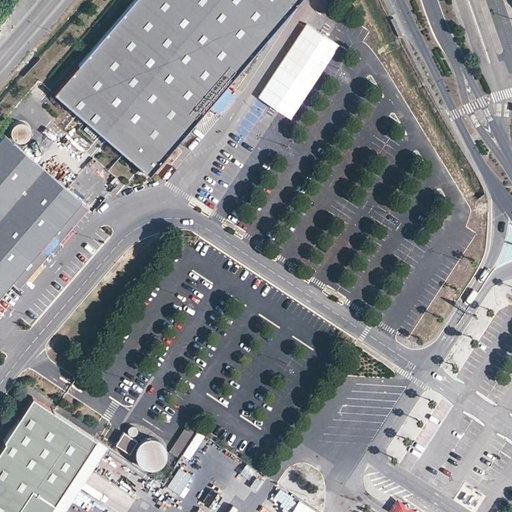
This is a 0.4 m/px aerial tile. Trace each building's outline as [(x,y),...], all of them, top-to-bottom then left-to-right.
[(153,0),(64,100),(156,180),(286,30),(302,10),(311,0),(153,0)] [(12,129),(12,132),(13,134),(15,137),(17,138),(20,139),(23,139),(26,138),(28,136),(30,133),(30,130),(30,127),(28,125),(26,123),(23,121),(20,121),(17,122),(15,124),(13,126),(12,129)] [(7,142),(0,150),(0,313),(88,210),(7,142)] [(78,146),(72,155),(80,160),(86,151),(78,146)] [(63,180),(69,174),(55,162),(50,168),(63,180)] [(81,189),(84,196),(95,191),(92,185),(81,189)] [(62,511),(106,445),(32,395),(3,438),(4,441),(0,446),(0,511),(62,511)] [(129,430),(129,431),(130,432),(131,433),(132,434),(134,434),(135,434),(137,433),(138,432),(138,430),(138,429),(137,427),(136,426),(135,425),(134,425),(132,425),(131,426),(130,427),(129,428),(129,430)] [(137,440),(123,432),(116,444),(130,453),(137,440)] [(138,445),(137,450),(137,455),(138,459),(141,463),(145,466),(150,467),(155,466),(160,464),(164,461),(166,456),(167,451),(166,446),(163,442),(159,439),(154,437),(149,437),(145,438),(141,441),(138,445)] [(166,485),(181,493),(192,472),(177,464),(166,485)] [(287,511),(321,511),(296,497),(287,511)]
